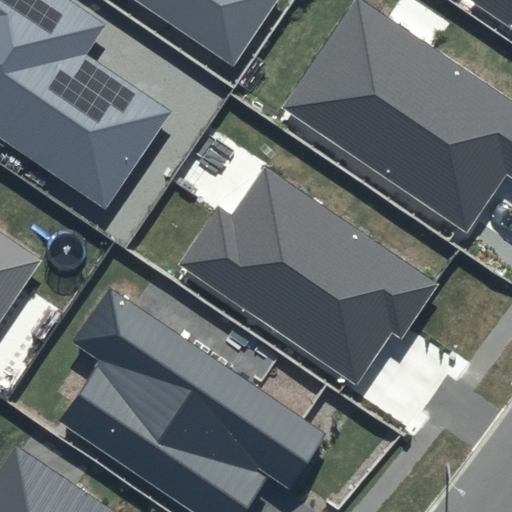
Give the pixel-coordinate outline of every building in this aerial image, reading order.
[(103,24),(66,0),(0,0),(0,135),(105,205),(167,111),(83,55),(103,24)] [(136,0),(230,62),(271,0),(136,0)] [(511,100),(364,0),(357,0),(283,108),(467,233),(507,175),(511,178),(511,100)] [(511,0),(472,0),(511,26),(511,0)] [(441,283),(265,165),(231,215),(218,206),(179,263),(356,382),(390,331),(403,339),(441,283)] [(0,318),(40,261),(0,233),(0,318)] [(328,432),(110,288),(74,342),(100,360),(60,420),(199,511),(240,511),(266,474),(290,490),(328,432)] [(117,511),(18,445),(0,471),(0,511),(117,511)]
